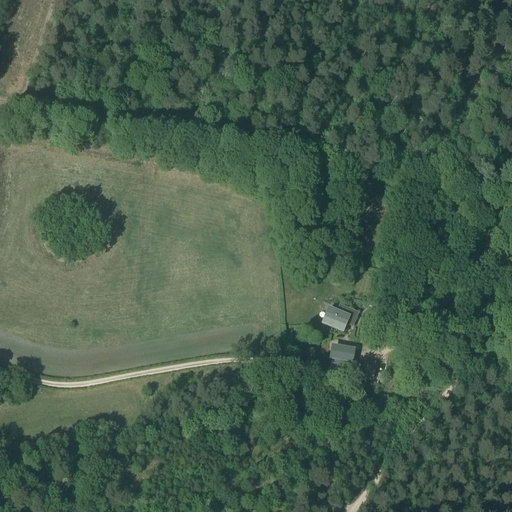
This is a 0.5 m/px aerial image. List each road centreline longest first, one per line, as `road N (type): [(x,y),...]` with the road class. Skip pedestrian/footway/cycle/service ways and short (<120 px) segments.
road 1 (unknown): [(0,98),(38,104),(152,31),(172,27),(348,86),(511,106)]
road 2 (track): [(335,511),(324,464),(326,387),(312,367),(227,359),(79,385),(0,370)]
road 3 (track): [(352,511),(479,351)]
